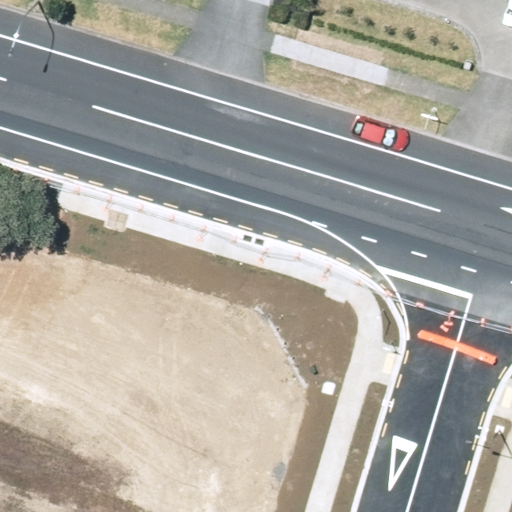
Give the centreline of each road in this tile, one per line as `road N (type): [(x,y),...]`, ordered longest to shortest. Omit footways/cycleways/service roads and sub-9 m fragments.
road 1 (secondary): [(0,71),(492,221)]
road 2 (residential): [(404,511),(492,221)]
